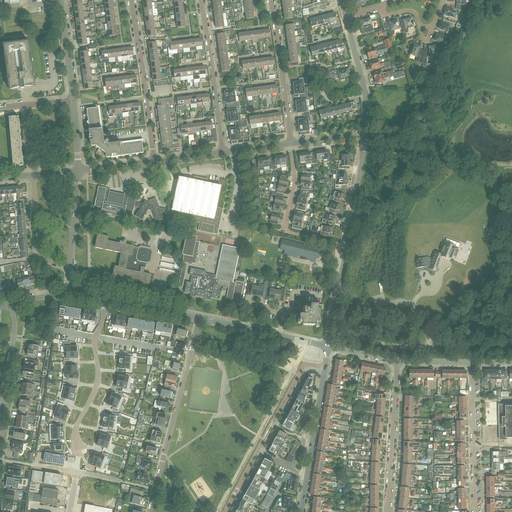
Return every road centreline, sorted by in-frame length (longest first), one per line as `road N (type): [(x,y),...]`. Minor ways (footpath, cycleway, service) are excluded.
road 1 (unclassified): [(150,511),(198,318)]
road 2 (residential): [(107,299),(95,336),(95,392),(77,425),(77,473)]
road 3 (tertiary): [(300,511),(323,374),(316,342)]
road 4 (unclassified): [(154,162),(130,0)]
road 5 (unclassified): [(223,153),(199,0)]
road 6 (residential): [(346,245),(283,231),(294,178),(290,144)]
road 7 (unclassified): [(387,511),(396,361)]
road 8 (unclassified): [(475,511),(472,362)]
road 9 (residential): [(290,144),(270,0)]
road 10 (tertiary): [(364,137),(365,97),(345,17)]
road 11 (tertiary): [(316,342),(198,318)]
